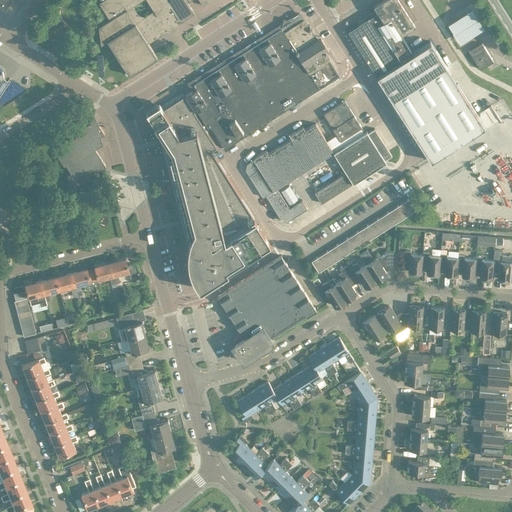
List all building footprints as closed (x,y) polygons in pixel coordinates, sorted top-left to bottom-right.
[(11,0),(0,0),(0,8),(3,10),(9,0),(12,1),(11,0)] [(186,1),(187,0),(198,0),(201,4),(207,0),(99,0),(97,1),(108,18),(97,25),(99,43),(106,39),(127,74),(156,56),(145,40),(164,28),(166,32),(176,26),(175,24),(193,12),(192,10),(186,1)] [(402,117),(436,96),(444,90),(416,47),(411,50),(397,29),(410,21),(396,0),(380,0),(379,1),(382,6),(346,29),(402,117)] [(482,26),(469,7),(446,22),(458,41),(482,26)] [(269,118),(276,113),(317,87),(338,74),(323,51),(327,48),(319,35),(315,37),(310,29),(307,24),(298,10),(286,18),(282,17),(281,21),(221,59),(219,58),(212,63),(212,65),(185,82),(190,89),(184,93),(194,109),(195,109),(206,127),(209,125),(223,147),(269,118)] [(483,46),(470,54),(479,68),(492,60),(483,46)] [(452,104),(462,99),(455,88),(446,93),(452,104)] [(184,93),(161,108),(157,102),(144,110),(147,115),(149,117),(163,139),(188,237),(186,242),(185,247),(185,252),(185,254),(185,257),(186,262),(186,265),(187,268),(188,271),(189,274),(190,276),(192,280),(194,283),(196,286),(198,287),(268,242),(210,150),(215,146),(218,151),(218,150),(192,110),(194,109),(184,93)] [(360,126),(343,99),(343,98),(322,112),(339,139),(360,126)] [(332,151),(314,122),(303,129),(301,125),(288,134),(290,137),(267,152),(264,149),(251,157),(252,158),(258,168),(258,167),(265,178),(268,183),(272,189),(275,187),(332,151)] [(390,154),(373,127),(366,131),(365,129),(332,151),(344,170),(351,181),(385,160),(384,158),(390,154)] [(244,169),(247,174),(258,168),(252,158),(245,162),(244,169)] [(254,185),(265,178),(258,167),(258,168),(247,174),(254,185)] [(339,174),(346,185),(351,181),(344,170),(339,174)] [(474,176),(446,193),(433,173),(415,184),(441,226),(464,211),(470,220),(493,206),(474,176)] [(334,177),(341,188),(346,185),(339,174),(334,177)] [(329,181),(336,192),(341,188),(334,177),(329,181)] [(257,190),(268,183),(265,178),(254,185),(257,190)] [(323,184),(330,195),(336,192),(329,181),(323,184)] [(272,189),(268,183),(257,190),(261,196),(264,194),(272,189)] [(318,187),(325,198),(330,195),(323,184),(318,187)] [(288,207),(275,187),(272,189),(264,194),(279,217),(286,219),(305,207),(305,208),(306,208),(300,199),(288,207)] [(320,202),(325,198),(318,187),(313,191),(320,202)] [(412,195),(406,198),(413,209),(419,206),(412,195)] [(406,198),(401,201),(408,213),(413,209),(406,198)] [(401,201),(396,205),(403,216),(408,213),(401,201)] [(391,208),(398,219),(403,216),(396,205),(391,208)] [(386,211),(393,222),(398,219),(391,208),(386,211)] [(381,214),(388,225),(393,222),(386,211),(381,214)] [(388,225),(381,214),(376,217),(383,229),(388,225)] [(378,232),(383,229),(376,217),(371,221),(378,232)] [(373,235),(378,232),(371,221),(366,224),(373,235)] [(368,238),(373,235),(366,224),(361,227),(368,238)] [(361,227),(356,230),(363,242),(368,238),(361,227)] [(358,245),(363,242),(356,230),(351,234),(358,245)] [(358,245),(351,234),(346,237),(353,248),(358,245)] [(353,248),(346,237),(341,240),(348,251),(353,248)] [(348,251),(341,240),(335,243),(343,254),(348,251)] [(343,254),(335,243),(330,246),(338,258),(343,254)] [(325,250),(332,261),(338,258),(330,246),(325,250)] [(358,252),(364,262),(374,278),(385,271),(378,261),(385,256),(384,262),(391,262),(392,249),(386,249),(372,258),(366,247),(358,252)] [(420,271),(420,265),(421,253),(410,252),(410,250),(403,249),(402,264),(408,264),(408,270),(407,270),(407,271),(420,272),(420,271)] [(500,254),(501,249),(492,249),(492,259),(491,271),(497,272),(496,277),(496,278),(508,279),(509,278),(508,278),(510,261),(510,260),(510,254),(500,254)] [(320,253),(327,264),(332,261),(325,250),(320,253)] [(437,272),(438,267),(437,267),(438,255),(427,254),(427,251),(421,251),(421,253),(420,265),(426,266),(426,271),(425,271),(425,272),(438,273),(438,272),(437,272)] [(455,274),(455,268),(456,256),(445,255),(445,253),(439,252),(438,255),(437,267),(438,267),(444,267),(443,273),(455,274)] [(315,256),(322,267),(327,264),(320,253),(315,256)] [(269,343),(270,338),(315,309),(280,254),(279,254),(216,295),(242,336),(233,342),(232,347),(239,358),(244,359),(269,343)] [(473,270),(474,258),(463,257),(463,254),(456,254),(456,256),(455,268),(461,269),(461,274),(460,274),(460,275),(473,276),(473,275),(473,270)] [(132,263),(126,264),(124,255),(108,259),(114,281),(118,280),(116,273),(127,270),(129,277),(135,275),(132,263)] [(491,271),(492,259),(480,258),(480,256),(474,255),(474,258),(473,270),(479,270),(479,276),(478,276),(491,277),(490,277),(491,271)] [(322,267),(315,256),(310,260),(317,271),(322,267)] [(109,283),(114,281),(108,259),(92,263),(93,266),(89,267),(92,279),(96,278),(107,275),(109,283)] [(343,263),(344,264),(352,277),(357,274),(364,285),(374,278),(364,262),(358,266),(355,261),(351,264),(348,260),(343,263)] [(352,277),(344,264),(343,263),(338,266),(340,269),(336,271),(340,276),(334,280),(344,297),(354,291),(347,280),(352,277)] [(69,270),(76,295),(79,294),(81,292),(79,285),(78,286),(77,283),(82,281),(83,283),(85,284),(93,282),(92,279),(89,267),(85,268),(85,266),(69,270)] [(76,295),(69,270),(54,274),(57,288),(58,291),(68,288),(70,294),(72,296),(76,295)] [(39,278),(44,298),(49,296),(49,293),(47,294),(47,291),(57,288),(54,274),(39,278)] [(333,304),(344,297),(334,280),(327,284),(324,279),(320,281),(317,276),(311,280),(314,284),(313,284),(321,297),(326,293),(333,304)] [(39,278),(23,282),(27,296),(38,293),(39,296),(38,296),(38,299),(44,298),(39,278)] [(8,295),(20,292),(18,285),(6,288),(8,295)] [(12,299),(14,306),(27,303),(25,296),(12,299)] [(27,303),(14,306),(16,312),(28,308),(27,303)] [(392,326),(395,331),(405,324),(407,312),(400,311),(394,315),(387,304),(376,311),(387,329),(392,326)] [(420,326),(422,305),(408,304),(407,324),(420,326)] [(441,327),(443,307),(429,306),(428,326),(441,327)] [(462,329),(463,308),(450,307),(448,328),(462,329)] [(28,308),(16,312),(17,317),(30,314),(28,308)] [(482,331),(484,310),(471,309),(469,330),(482,331)] [(121,339),(127,337),(144,333),(140,319),(133,321),(130,311),(116,315),(119,327),(118,328),(121,339)] [(492,311),(490,338),(503,339),(505,312),(492,311)] [(30,314),(17,317),(19,323),(31,320),(30,314)] [(384,331),(373,314),(362,321),(373,338),(384,331)] [(65,315),(54,318),(56,326),(57,325),(67,323),(65,315)] [(95,328),(108,325),(106,317),(93,321),(95,328)] [(31,320),(19,323),(20,329),(33,326),(31,320)] [(49,321),(38,324),(39,330),(51,327),(49,321)] [(33,326),(20,329),(22,335),(34,332),(33,326)] [(127,337),(129,348),(124,350),(125,355),(125,356),(127,361),(139,357),(137,349),(148,347),(144,333),(127,337)] [(337,335),(327,342),(336,357),(343,353),(348,361),(352,358),(337,335)] [(25,345),(37,342),(36,336),(23,339),(25,345)] [(39,348),(37,342),(25,345),(26,352),(32,350),(39,348)] [(327,342),(317,348),(331,371),(335,369),(330,361),(336,357),(327,342)] [(389,356),(398,351),(393,344),(385,349),(389,356)] [(32,350),(31,351),(33,357),(41,355),(40,348),(39,348),(32,350)] [(306,355),(311,362),(316,370),(322,366),(328,374),(331,371),(317,348),(306,355)] [(403,370),(420,371),(421,361),(428,362),(428,353),(406,351),(405,357),(407,357),(407,359),(404,359),(403,370)] [(464,359),(463,351),(453,352),(453,360),(464,359)] [(485,373),(507,375),(507,365),(495,364),(495,357),(477,355),(476,363),(486,364),(485,373)] [(37,358),(21,364),(26,376),(42,369),(39,362),(44,360),(42,356),(37,358)] [(311,362),(301,369),(316,392),(320,390),(315,381),(321,377),(316,370),(311,362)] [(143,371),(142,368),(141,363),(128,366),(131,377),(137,375),(139,386),(157,382),(153,368),(143,371)] [(47,367),(42,369),(26,376),(30,387),(46,380),(43,373),(48,371),(47,367)] [(301,369),(291,375),(301,390),(307,386),(312,394),(316,392),(301,369)] [(351,390),(366,380),(359,369),(336,384),(338,388),(347,383),(351,390)] [(402,381),(419,382),(420,371),(403,370),(402,381)] [(80,373),(73,375),(75,381),(82,379),(80,373)] [(478,390),(492,391),(493,385),(506,386),(507,375),(485,373),(484,384),(478,384),(478,390)] [(291,375),(281,381),(296,405),(299,402),(294,394),(301,390),(291,375)] [(51,378),(46,380),(30,387),(35,398),(51,392),(48,385),(53,383),(51,378)] [(266,380),(256,387),(271,410),(274,408),(269,399),(275,395),(276,395),(271,388),(266,380)] [(357,400),(376,395),(366,380),(351,390),(357,400)] [(281,381),(271,388),(276,395),(275,395),(280,403),(287,399),(292,407),(296,405),(281,381)] [(82,382),(77,384),(80,392),(85,390),(82,382)] [(139,410),(152,406),(150,399),(161,396),(157,382),(139,386),(136,387),(137,394),(136,396),(139,410)] [(256,387),(246,393),(255,408),(262,404),(267,412),(271,410),(256,387)] [(98,389),(91,392),(94,398),(100,396),(98,389)] [(56,390),(51,392),(35,398),(39,409),(55,403),(52,396),(57,394),(56,390)] [(86,390),(80,393),(84,401),(90,398),(86,390)] [(482,407),(504,409),(505,399),(492,397),(492,391),(478,390),(477,396),(483,397),(482,407)] [(238,412),(241,417),(255,408),(246,393),(235,399),(242,410),(238,412)] [(411,404),(427,405),(428,394),(411,393),(411,404)] [(376,395),(357,400),(356,412),(374,414),(376,395)] [(60,401),(55,403),(39,409),(44,420),(60,414),(57,407),(62,405),(60,401)] [(411,404),(410,415),(427,416),(427,405),(411,404)] [(504,409),(482,407),(481,418),(478,418),(478,424),(490,425),(490,419),(503,420),(504,409)] [(44,420),(48,432),(64,425),(61,418),(66,416),(65,412),(60,414),(44,420)] [(153,412),(141,415),(144,426),(149,425),(152,436),(170,431),(166,417),(155,420),(153,412)] [(373,426),(374,414),(356,412),(355,420),(346,419),(345,423),(373,426)] [(109,414),(102,417),(105,423),(111,421),(109,414)] [(408,437),(425,438),(426,427),(432,428),(432,422),(417,421),(417,427),(409,426),(408,437)] [(69,423),(64,425),(48,432),(53,443),(69,436),(66,429),(71,427),(69,423)] [(355,429),(354,436),(372,438),(373,426),(345,423),(345,428),(355,429)] [(490,425),(478,424),(472,423),(472,430),(480,431),(480,441),(501,443),(502,432),(489,431),(490,425)] [(170,431),(152,436),(155,447),(149,448),(155,471),(174,466),(169,446),(174,445),(170,431)] [(117,432),(110,434),(111,441),(118,439),(117,432)] [(74,434),(69,436),(53,443),(58,454),(73,448),(70,440),(75,438),(74,434)] [(236,460),(249,447),(237,436),(233,440),(236,443),(227,451),(236,460)] [(344,443),(343,447),(371,450),(372,438),(354,436),(353,444),(344,443)] [(425,438),(408,437),(407,448),(424,449),(425,438)] [(501,443),(480,441),(479,451),(473,451),(472,457),(487,459),(487,453),(500,454),(501,443)] [(254,453),(249,447),(236,460),(244,469),(264,449),(261,446),(254,453)] [(108,447),(102,449),(105,456),(111,453),(108,447)] [(370,462),(371,450),(343,447),(343,452),(353,453),(352,460),(370,462)] [(253,477),(260,471),(259,471),(266,464),(265,464),(260,459),(267,452),(264,449),(244,469),(253,477)] [(422,470),(425,471),(426,469),(428,455),(415,454),(415,460),(406,459),(405,470),(422,471),(422,470)] [(0,472),(13,467),(8,456),(0,459),(0,472)] [(259,471),(260,471),(268,479),(287,460),(284,456),(277,463),(272,458),(265,464),(266,464),(259,471)] [(472,457),(472,464),(478,464),(476,481),(496,482),(496,476),(498,477),(499,466),(490,465),(491,459),(487,459),(472,457)] [(67,465),(71,474),(84,470),(80,460),(67,465)] [(268,479),(276,488),(289,475),(284,470),(290,463),(287,460),(268,479)] [(369,480),(370,462),(352,460),(351,472),(369,480)] [(134,485),(125,463),(117,466),(121,476),(114,479),(120,493),(131,489),(130,486),(134,485)] [(0,481),(1,485),(17,479),(13,467),(0,472),(0,481)] [(120,493),(114,479),(110,469),(106,471),(110,480),(103,483),(109,498),(120,493)] [(356,493),(369,480),(351,472),(343,481),(356,493)] [(276,488),(285,496),(304,476),(301,473),(294,480),(289,475),(276,488)] [(109,498),(103,483),(99,474),(95,475),(99,485),(91,488),(97,502),(109,498)] [(285,496),(293,504),(293,505),(300,498),(306,492),(301,486),(307,480),(304,476),(285,496)] [(97,502),(91,488),(88,478),(83,480),(87,489),(80,492),(86,507),(97,502)] [(6,497),(22,491),(17,479),(1,485),(0,485),(0,491),(3,490),(6,497)] [(347,502),(356,493),(343,481),(337,486),(331,479),(327,482),(347,502)] [(11,509),(27,502),(22,491),(6,497),(0,499),(2,504),(8,502),(11,509)] [(287,511),(288,511),(302,511),(315,500),(312,497),(305,503),(300,498),(293,505),(293,504),(287,511)] [(302,511),(313,511),(311,510),(318,503),(315,500),(302,511)] [(30,511),(27,502),(11,509),(7,510),(7,511),(30,511)]
